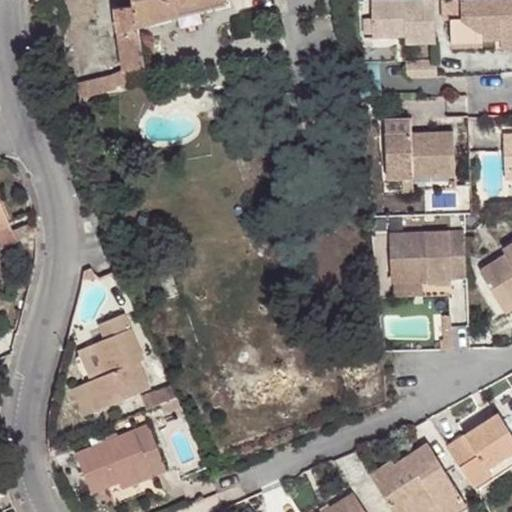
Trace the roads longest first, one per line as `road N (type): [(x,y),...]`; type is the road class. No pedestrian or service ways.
road 1 (residential): [(44,511),(24,444),(59,296),(54,200),(23,143)]
road 2 (residential): [(511,358),(252,477)]
road 3 (residential): [(23,143),(6,0)]
